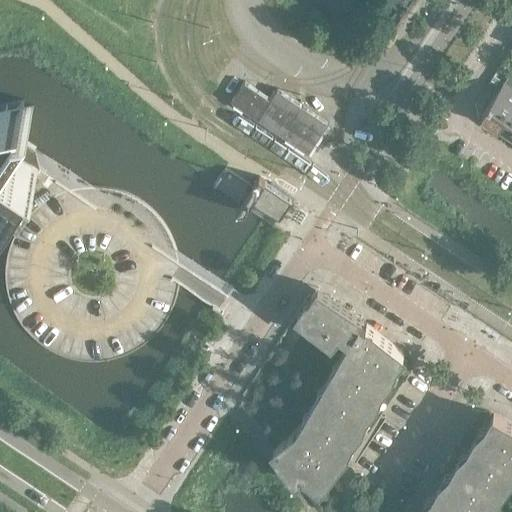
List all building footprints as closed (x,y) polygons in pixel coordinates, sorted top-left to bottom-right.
[(329,123),(277,88),(270,98),(244,80),(231,100),(308,153),(329,123)] [(498,126),(511,104),(511,86),(504,81),(481,115),(498,126)] [(38,169),(29,163),(3,146),(5,143),(7,145),(10,140),(14,133),(12,132),(6,127),(10,121),(17,125),(21,124),(28,109),(14,112),(19,103),(0,105),(0,224),(1,225),(38,169)] [(511,135),(511,104),(498,126),(511,135)] [(292,200),(264,181),(265,179),(259,175),(257,179),(256,179),(255,179),(255,180),(254,181),(253,182),(253,183),(254,184),(253,185),(225,167),(213,185),(241,203),(236,211),(246,209),(252,199),(280,218),(292,200)] [(381,388),(391,376),(390,368),(396,363),(404,353),(366,324),(352,314),(353,312),(361,317),(362,316),(318,286),(311,297),(306,299),(297,313),(317,328),(332,340),(338,332),(355,346),(343,360),(347,363),(328,386),(331,388),(313,411),(317,414),(305,428),(299,424),(292,433),(273,447),(296,477),(303,472),(320,485),(346,452),(345,444),(351,439),(361,427),(360,418),(366,414),(376,402),(375,393),(381,388)] [(478,511),(489,493),(492,495),(506,469),(510,472),(511,467),(511,422),(494,413),(487,424),(485,432),(477,434),(470,447),(468,455),(459,457),(452,471),(450,479),(442,481),(434,494),(432,502),(424,504),(419,511),(478,511)]
